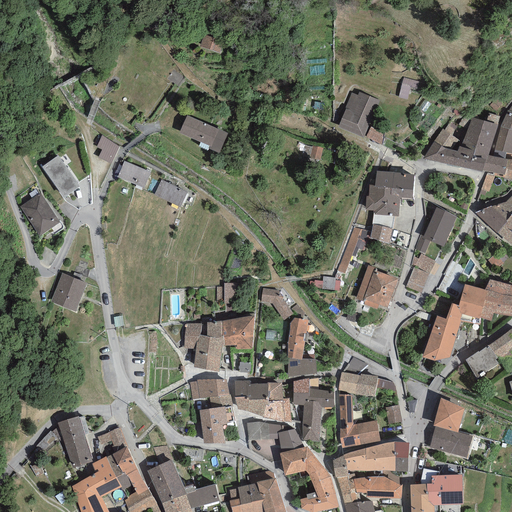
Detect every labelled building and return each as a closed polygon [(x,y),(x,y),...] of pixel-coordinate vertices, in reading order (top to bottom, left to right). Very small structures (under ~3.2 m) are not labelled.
[(222,53),(225,42),(207,36),(203,47),(222,53)] [(413,90),(419,91),(421,83),(406,80),(401,99),(410,101),(413,90)] [(379,101),(359,92),(357,96),(351,93),(344,108),(346,109),(338,127),(363,138),(379,101)] [(511,112),(509,110),(508,109),(500,127),(495,150),(511,153),(511,112)] [(228,134),(187,116),(179,133),(210,146),(209,149),(219,153),(228,134)] [(471,117),(466,133),(492,142),(497,125),(471,117)] [(450,121),(444,131),(452,136),(457,125),(450,121)] [(383,134),(370,127),(366,137),(382,145),(383,134)] [(444,131),(442,129),(434,141),(445,149),(452,150),(459,141),(452,136),(444,131)] [(466,133),(460,147),(488,155),(492,142),(466,133)] [(119,147),(102,135),(96,147),(102,150),(98,158),(111,164),(119,147)] [(445,149),(434,141),(422,159),(453,166),(457,151),(452,150),(445,149)] [(487,160),(488,155),(460,147),(459,146),(457,151),(453,166),(482,172),(482,171),(486,159),(487,160)] [(315,160),(324,160),(324,149),(315,149),(315,160)] [(58,155),(41,167),(63,198),(79,187),(58,155)] [(511,160),(507,160),(488,155),(487,160),(486,159),(482,171),(493,173),(493,176),(511,179),(511,160)] [(151,172),(124,161),(117,177),(144,188),(151,172)] [(391,189),(392,172),(376,171),(375,185),(375,188),(391,189)] [(414,174),(392,172),(391,189),(391,194),(400,195),(400,198),(413,199),(414,174)] [(188,192),(161,180),(154,195),(181,207),(188,192)] [(375,188),(375,185),(369,185),(368,197),(366,196),(365,210),(375,211),(374,213),(374,215),(395,216),(399,217),(400,198),(400,195),(391,194),(391,189),(375,188)] [(40,193),(20,207),(40,237),(60,222),(40,193)] [(511,205),(507,202),(491,207),(511,225),(511,205)] [(457,218),(436,207),(423,237),(430,240),(443,246),(457,218)] [(511,225),(491,207),(475,213),(511,245),(511,225)] [(393,229),(395,216),(374,215),(374,213),(373,213),(372,225),(393,229)] [(393,229),(372,225),(370,238),(389,244),(393,229)] [(367,231),(354,228),(337,271),(346,274),(355,248),(364,251),(366,243),(364,242),(367,231)] [(425,253),(430,240),(423,237),(420,236),(414,249),(425,253)] [(436,262),(421,254),(418,259),(414,256),(410,266),(414,268),(406,287),(421,293),(429,273),(436,262)] [(376,268),(367,265),(355,299),(364,302),(363,305),(377,310),(379,305),(387,308),(397,279),(375,271),(376,268)] [(87,283),(62,273),(50,302),(75,312),(87,283)] [(335,278),(323,277),(322,281),(314,281),(314,287),(322,288),(322,289),(339,290),(340,281),(335,281),(335,278)] [(511,286),(489,280),(484,290),(486,291),(487,290),(488,290),(503,295),(511,296),(511,286)] [(479,318),(488,290),(487,290),(486,291),(484,290),(465,284),(458,305),(452,303),(446,319),(460,324),(461,321),(479,325),(479,318)] [(279,291),(262,289),(261,302),(272,303),(283,320),(293,314),(279,291)] [(511,296),(503,295),(488,290),(479,318),(491,321),(493,313),(511,316),(511,296)] [(254,315),(221,321),(221,336),(223,336),(224,346),(236,345),(236,350),(252,349),(254,315)] [(450,357),(460,324),(446,319),(437,316),(422,357),(434,361),(450,357)] [(294,318),(289,323),(287,343),(287,358),(301,360),(302,359),(304,341),(303,341),(304,333),(306,333),(308,320),(294,318)] [(221,321),(207,323),(207,336),(201,335),(199,335),(199,341),(196,342),(196,349),(193,367),(219,372),(222,346),(224,346),(223,336),(221,336),(221,321)] [(201,324),(186,324),(184,349),(196,349),(196,342),(199,341),(199,335),(201,335),(201,324)] [(511,328),(489,345),(497,358),(511,347),(511,339),(511,338),(511,328)] [(495,359),(497,358),(489,345),(479,352),(478,351),(465,360),(477,378),(499,364),(495,359)] [(367,365),(353,357),(341,373),(357,375),(367,365)] [(287,358),(288,378),(317,373),(315,359),(302,359),(301,360),(287,358)] [(251,363),(239,362),(239,372),(250,373),(251,363)] [(357,375),(341,373),(338,390),(348,392),(347,393),(374,397),(376,388),(378,379),(378,376),(360,374),(360,376),(357,375)] [(318,378),(309,380),(309,389),(318,390),(318,378)] [(197,380),(190,383),(191,399),(209,397),(229,395),(226,379),(197,380)] [(309,379),(293,382),(293,405),(303,405),(308,406),(309,389),(309,380),(309,379)] [(392,382),(378,379),(376,388),(396,392),(392,382)] [(250,380),(234,381),(235,398),(237,409),(263,417),(266,406),(269,405),(268,384),(250,385),(250,380)] [(268,383),(268,384),(269,405),(266,406),(263,417),(263,418),(285,422),(285,421),(291,422),(289,398),(283,399),(281,383),(268,383)] [(318,390),(309,389),(308,406),(303,405),(302,423),(302,440),(319,442),(322,408),(334,407),(334,392),(318,390)] [(229,395),(209,397),(211,408),(225,406),(225,407),(231,407),(233,407),(230,395),(229,395)] [(351,395),(338,395),(339,437),(342,448),(380,441),(377,421),(353,425),(351,395)] [(464,408),(440,398),(433,426),(435,426),(458,433),(458,432),(464,408)] [(399,405),(385,408),(388,424),(402,422),(399,405)] [(231,407),(225,407),(225,406),(211,408),(199,410),(203,444),(225,443),(222,425),(227,424),(227,423),(234,422),(231,407)] [(78,416),(57,423),(58,426),(62,436),(72,469),(92,462),(84,435),(79,418),(78,416)] [(83,416),(79,418),(84,435),(89,433),(83,416)] [(259,422),(246,423),(248,441),(269,440),(268,424),(259,422)] [(281,425),(268,424),(269,440),(279,439),(278,433),(282,432),(281,425)] [(62,436),(58,426),(51,432),(50,431),(36,447),(41,452),(57,439),(62,436)] [(472,436),(458,432),(458,433),(435,426),(429,448),(466,458),(472,436)] [(120,427),(108,432),(111,441),(115,452),(126,446),(127,448),(128,448),(120,427)] [(278,433),(279,439),(281,453),(304,447),(294,429),(282,432),(278,433)] [(101,445),(111,441),(108,432),(97,437),(101,445)] [(385,443),(365,448),(366,460),(366,471),(378,471),(395,471),(395,456),(394,456),(394,442),(385,443)] [(409,443),(394,442),(394,456),(395,456),(395,471),(407,472),(409,443)] [(115,452),(112,454),(106,457),(116,478),(123,474),(124,474),(126,475),(137,469),(127,448),(126,446),(115,452)] [(169,447),(155,452),(161,465),(174,460),(169,447)] [(309,474),(312,483),(331,477),(306,447),(304,447),(281,453),(279,454),(284,476),(305,471),(309,474)] [(366,460),(365,448),(349,453),(343,455),(343,456),(344,460),(346,460),(347,471),(366,471),(366,460)] [(116,478),(106,457),(106,456),(92,464),(95,473),(72,486),(80,511),(108,511),(101,497),(120,488),(122,487),(116,478)] [(344,460),(343,456),(332,460),(335,478),(336,478),(348,476),(348,474),(347,471),(346,460),(344,460)] [(177,460),(151,471),(166,504),(169,511),(197,511),(191,495),(194,494),(177,460)] [(160,511),(137,469),(126,475),(131,485),(136,492),(127,497),(128,498),(124,501),(129,511),(141,511),(150,508),(152,511),(160,511)] [(126,475),(124,474),(123,474),(116,478),(122,487),(120,488),(122,490),(131,485),(126,475)] [(355,474),(348,474),(348,476),(336,478),(344,504),(360,501),(359,493),(356,493),(353,479),(356,479),(355,474)] [(461,475),(431,476),(432,484),(426,484),(427,492),(428,492),(428,506),(434,506),(463,505),(461,475)] [(317,511),(339,507),(331,477),(312,483),(318,498),(317,498),(307,500),(307,498),(300,499),(301,508),(310,511),(317,511)] [(356,479),(353,479),(356,493),(359,493),(366,493),(366,498),(402,499),(402,485),(399,485),(384,477),(369,477),(356,479)] [(286,511),(276,478),(256,482),(257,483),(264,511),(286,511)] [(264,511),(257,483),(238,487),(238,489),(229,490),(231,501),(229,501),(231,511),(264,511)] [(427,492),(426,484),(410,485),(410,507),(428,506),(428,492),(427,492)] [(374,511),(372,501),(360,501),(344,504),(345,511),(374,511)]
